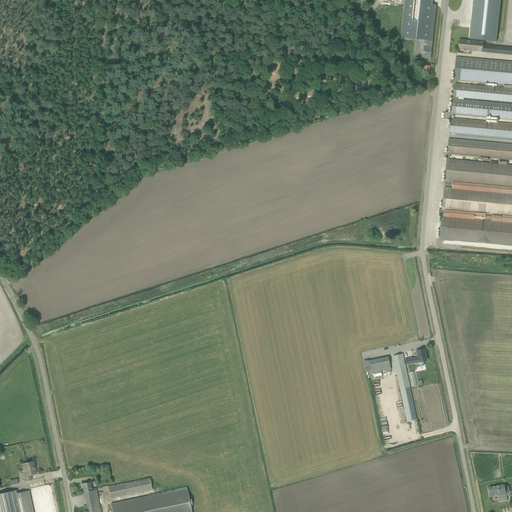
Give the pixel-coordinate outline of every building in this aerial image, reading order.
[(404,0),(401,38),(413,39),(415,39),(414,55),(415,55),(415,58),(431,59),(436,5),(422,3),(422,0),(404,0)] [(473,0),(469,39),(496,42),(500,0),(473,0)] [(483,42),(465,40),(460,40),(459,49),(482,52),(483,42)] [(484,52),(511,55),(511,47),(484,45),(484,52)] [(511,62),(456,58),(454,80),(451,80),(450,83),(454,84),(456,84),(457,80),(511,85),(511,62)] [(455,115),(454,115),(511,119),(511,104),(457,100),(458,98),(511,102),(511,88),(456,84),(454,84),(451,113),(447,113),(447,119),(450,119),(449,133),(511,138),(511,123),(455,118),(455,115)] [(511,165),(497,164),(497,162),(491,161),(490,163),(449,160),(449,156),(450,156),(450,155),(449,155),(449,154),(454,154),(511,159),(511,144),(454,140),(449,139),(447,153),(444,153),(444,157),(447,158),(445,181),(443,181),(443,182),(445,183),(444,185),(451,185),(451,182),(511,187),(511,165)] [(442,215),(444,216),(445,210),(486,214),(486,216),(492,217),(492,214),(511,216),(511,193),(444,187),(442,210),(439,209),(439,215),(442,215)] [(485,219),(444,216),(442,215),(439,239),(511,245),(511,221),(492,220),(492,218),(485,218),(485,219)] [(413,358),(405,359),(406,365),(416,363),(417,367),(424,365),(423,361),(427,360),(425,349),(420,350),(417,351),(418,358),(413,359),(413,358)] [(408,422),(417,420),(403,354),(393,356),(408,422)] [(388,357),(369,361),(371,371),(372,374),(391,370),(388,357)] [(193,481),(191,471),(190,468),(195,467),(191,451),(187,452),(115,467),(118,480),(113,481),(117,497),(193,481)] [(34,462),(29,463),(25,464),(27,471),(23,472),(25,481),(31,480),(30,475),(36,474),(34,462)] [(90,482),(82,484),(84,493),(96,490),(96,488),(92,489),(90,482)] [(504,485),(503,485),(489,488),(490,497),(498,495),(500,501),(508,500),(504,485)] [(186,511),(186,507),(185,505),(190,504),(187,488),(182,489),(111,504),(112,511),(186,511)] [(100,511),(96,490),(84,493),(87,511),(100,511)] [(32,511),(28,491),(16,494),(15,491),(0,494),(0,511),(32,511)]
